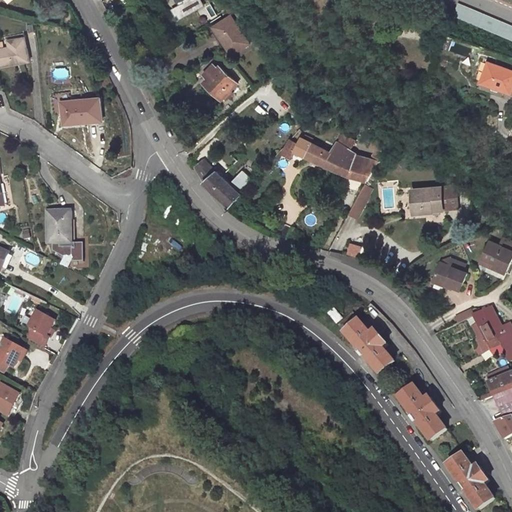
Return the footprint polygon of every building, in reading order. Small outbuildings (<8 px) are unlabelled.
[(174,0),(180,9),(190,4),(187,0),(174,0)] [(511,27),(454,7),(450,20),(511,41),(511,27)] [(225,21),(215,27),(233,56),(251,45),(233,16),(225,21)] [(230,58),(233,56),(215,27),(212,29),(230,58)] [(6,47),(0,48),(0,65),(26,62),(22,38),(6,41),(6,47)] [(511,69),(488,62),(481,82),(511,92),(511,69)] [(215,63),(204,75),(208,79),(205,83),(223,100),(238,83),(221,66),(220,67),(215,63)] [(84,104),(59,106),(61,129),(86,126),(84,104)] [(343,135),(338,143),(350,150),(355,141),(343,135)] [(349,151),(350,150),(338,143),(332,153),(302,139),(295,152),(330,169),(335,171),(349,151)] [(357,155),(349,151),(335,171),(348,178),(368,182),(387,149),(378,144),(369,159),(357,155)] [(285,146),(282,145),(280,152),(290,158),(293,151),(285,146)] [(205,160),(194,169),(199,178),(204,185),(229,207),(241,194),(235,188),(215,170),(205,160)] [(440,170),(417,171),(418,188),(413,189),(414,210),(425,209),(425,210),(443,209),(440,170)] [(359,220),(373,187),(363,183),(349,215),(359,220)] [(70,212),(47,214),(48,245),(72,244),(70,212)] [(500,242),(511,246),(511,240),(503,237),(500,242)] [(511,259),(511,252),(488,242),(480,260),(487,263),(485,267),(505,276),(511,259)] [(440,266),(434,283),(451,289),(452,288),(460,291),(467,274),(463,272),(465,267),(450,261),(448,269),(440,266)] [(339,307),(331,312),(340,324),(348,318),(339,307)] [(473,316),(489,350),(500,344),(503,352),(506,350),(510,357),(511,355),(511,332),(508,324),(501,327),(491,308),(473,316)] [(470,310),(455,317),(458,324),(473,316),(470,310)] [(45,315),(36,331),(41,334),(36,343),(49,349),(54,340),(51,338),(59,322),(45,315)] [(375,337),(362,323),(348,335),(381,376),(397,363),(387,350),(390,347),(379,334),(375,337)] [(9,341),(0,357),(0,360),(19,370),(25,359),(28,360),(32,352),(9,341)] [(506,368),(484,378),(493,395),(511,386),(511,376),(511,375),(508,376),(506,368)] [(22,396),(3,385),(0,390),(0,409),(14,417),(22,404),(19,402),(22,396)] [(511,386),(493,395),(504,416),(511,412),(511,386)] [(426,401),(416,387),(400,398),(432,443),(449,432),(437,416),(441,413),(430,398),(426,401)] [(511,412),(504,416),(494,421),(505,437),(511,433),(511,412)] [(475,469),(466,455),(449,467),(480,510),(495,499),(485,484),(489,481),(479,467),(475,469)] [(132,479),(128,483),(131,485),(134,485),(138,485),(140,483),(142,482),(146,478),(152,475),(158,473),(165,472),(172,473),(178,475),(184,479),(188,483),(190,485),(194,486),(198,485),(201,482),(191,473),(183,468),(177,465),(172,464),(167,464),(159,463),(154,464),(152,465),(147,467),(143,469),(139,471),(137,474),(134,476),(132,479)]
